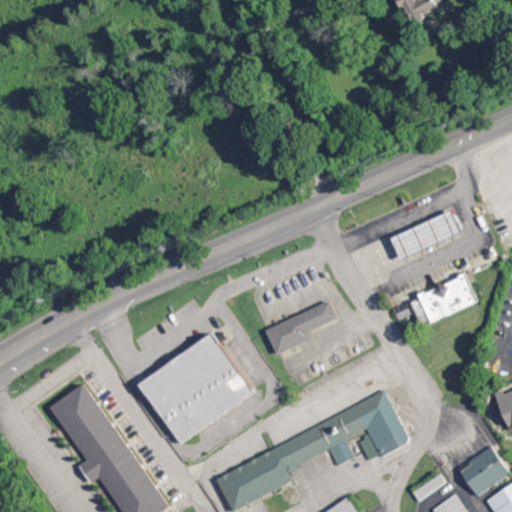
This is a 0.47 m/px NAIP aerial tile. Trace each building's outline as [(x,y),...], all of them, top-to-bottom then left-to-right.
[(413,5),(422,24),(433,19),(430,15),(446,7),(442,0),(428,0),(426,1),(425,0),(402,0),(407,8),(413,5)] [(511,167),(495,175),(505,195),(511,191),(511,154),(510,155),(511,159),(511,167)] [(464,231),(454,210),(393,236),(403,258),(464,231)] [(422,295),(438,324),(486,302),(473,273),(464,276),(465,279),(434,293),(433,289),(422,295)] [(336,299),(271,329),(283,355),(317,339),(314,332),(344,317),(336,299)] [(214,327),(254,385),(182,437),(141,379),(214,327)] [(56,408),(92,460),(86,465),(97,481),(107,475),(132,511),(169,511),(177,507),(92,383),(56,408)] [(298,481),(241,511),(224,479),(392,389),(420,442),(386,460),(370,431),(352,441),(361,457),(343,466),(334,450),(303,467),(304,468),(295,473),(298,481)] [(511,426),(511,390),(505,393),(503,389),(497,391),(511,427),(511,426)] [(470,472),(484,494),(511,475),(511,468),(497,447),(476,460),(480,465),(470,472)] [(445,474),(417,493),(423,502),(451,482),(445,474)] [(511,511),(511,487),(492,501),(499,511),(511,511)] [(460,495),(472,511),(438,511),(460,495)] [(333,511),(363,511),(353,498),(333,511)]
